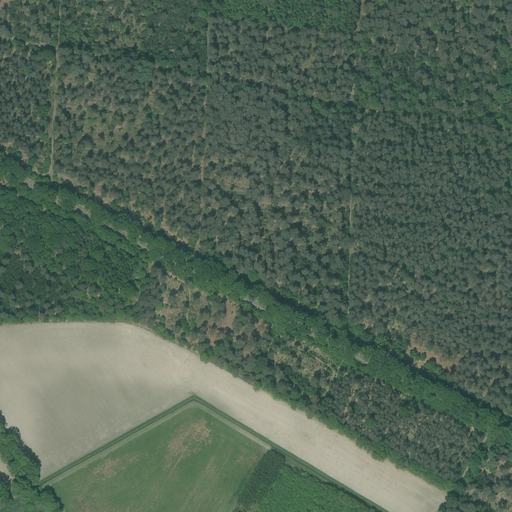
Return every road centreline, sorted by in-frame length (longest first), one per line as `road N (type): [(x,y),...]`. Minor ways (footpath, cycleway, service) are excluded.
road 1 (unclassified): [(511,435),(0,169)]
road 2 (track): [(511,131),(353,109),(141,64)]
road 3 (track): [(345,348),(364,0)]
road 4 (track): [(201,274),(208,0)]
road 5 (track): [(141,64),(0,38)]
road 6 (track): [(511,228),(508,93)]
